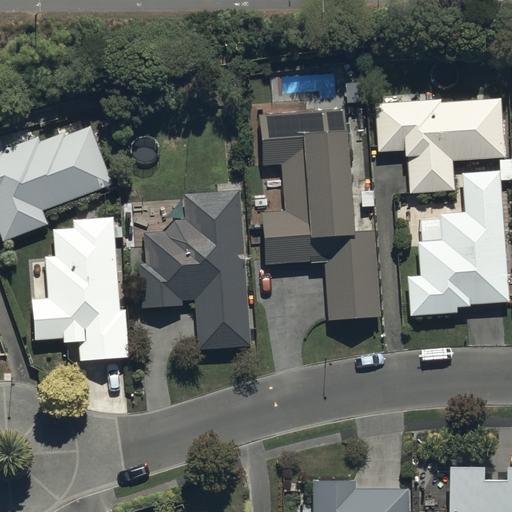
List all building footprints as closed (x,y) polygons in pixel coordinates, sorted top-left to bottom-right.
[(437,97),(371,102),(375,150),(400,148),(401,154),(405,154),(407,191),(451,187),(449,158),(501,155),(497,97),(438,101),(437,97)] [(262,262),(323,259),(326,317),(377,314),(372,229),(347,230),(339,108),(255,113),(258,164),(278,163),(281,208),(258,209),(262,262)] [(0,145),(0,238),(44,222),(39,208),(108,182),(86,124),(61,134),(60,131),(37,140),(35,134),(0,147),(0,145)] [(417,274),(404,274),(407,314),(454,311),(454,305),(466,304),(466,302),(506,299),(498,169),(459,171),(461,210),(437,211),(438,238),(414,239),(417,274)] [(247,343),(237,187),(179,191),(181,217),(171,217),(161,229),(141,231),(143,262),(138,263),(140,304),(177,301),(177,296),(193,295),(196,346),(247,343)] [(70,226),(50,228),(52,254),(41,254),(44,296),(28,297),(31,338),(59,336),(60,340),(75,339),(77,358),(126,355),(122,307),(117,308),(111,215),(70,218),(70,226)] [(478,464),(444,464),(444,511),(465,511),(511,511),(511,463),(501,463),(501,477),(478,477),(478,464)] [(352,479),(309,479),(309,511),(405,511),(405,487),(352,487),(352,479)]
